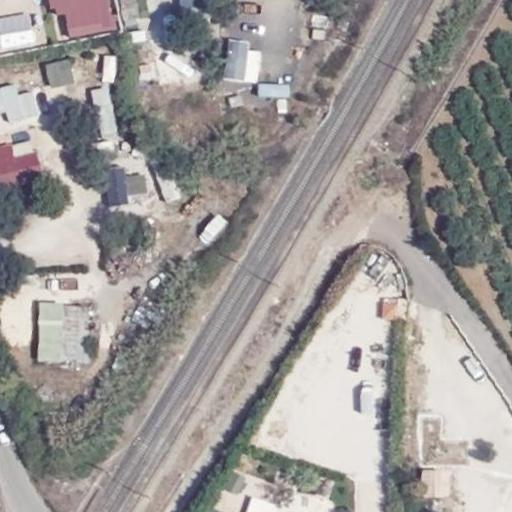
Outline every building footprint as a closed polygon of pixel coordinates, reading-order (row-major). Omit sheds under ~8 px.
[(277,28),(284,0),(248,0),(243,19),(277,28)] [(106,2),(28,20),(35,50),(113,33),(106,2)] [(49,84),(74,81),(72,59),(47,61),(49,84)] [(0,122),(33,113),(23,78),(0,84),(0,122)] [(0,150),(0,191),(46,184),(42,158),(12,163),(10,149),(0,150)] [(439,316),(449,343),(473,335),(464,307),(439,316)] [(88,311),(62,311),(62,365),(88,364),(88,311)] [(491,422),(511,447),(511,446),(511,408),(510,406),(491,422)] [(320,429),(311,458),(343,468),(352,438),(320,429)] [(253,495),(246,511),(231,511),(208,504),(205,511),(273,511),(277,503),(253,495)]
